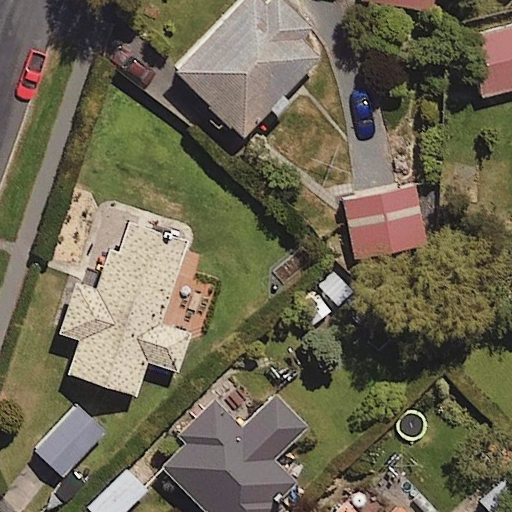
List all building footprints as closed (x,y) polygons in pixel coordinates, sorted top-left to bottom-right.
[(234,132),(262,104),(268,110),(282,96),(276,90),(312,52),(292,32),(306,18),(286,0),(261,0),(260,1),(258,0),(233,0),(168,67),(234,132)] [(511,84),(511,22),(465,33),(479,92),(511,84)] [(420,241),(410,184),(337,195),(346,253),(420,241)] [(178,233),(120,214),(109,246),(98,243),(85,284),(69,278),(54,324),(75,331),(63,368),(128,389),(139,355),(169,365),(181,329),(150,319),(178,233)] [(347,288),(329,268),(292,301),(311,322),(347,288)] [(298,423),(264,391),(237,419),(208,392),(175,427),(181,433),(153,462),(205,511),(266,511),(306,471),(278,444),(298,423)] [(97,428),(71,405),(31,449),(57,473),(97,428)] [(114,511),(141,486),(121,465),(82,503),(91,511),(114,511)] [(499,511),(511,496),(511,480),(495,466),(473,492),(496,511),(499,511)] [(382,511),(350,511),(335,497),(320,511),(395,511),(389,506),(382,511)]
